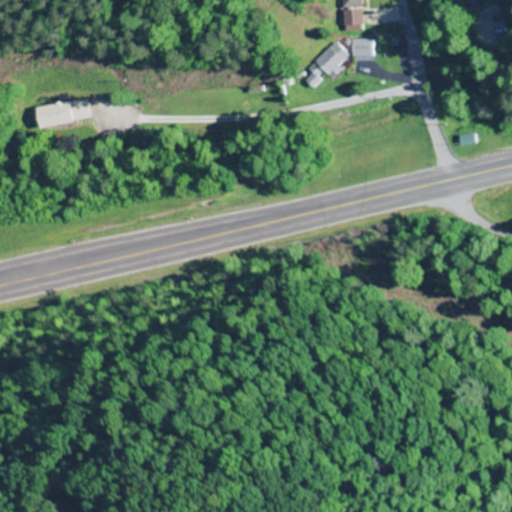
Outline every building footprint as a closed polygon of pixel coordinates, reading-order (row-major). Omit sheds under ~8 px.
[(339,0),(341,30),(361,30),(359,0),(339,0)] [(349,57),(371,57),(371,39),(349,39),(349,57)] [(324,73),(327,76),(341,61),(328,48),(299,77),(310,87),(324,73)] [(88,121),(85,100),(37,107),(40,128),(88,121)] [(475,144),(473,134),(459,136),(460,146),(475,144)]
